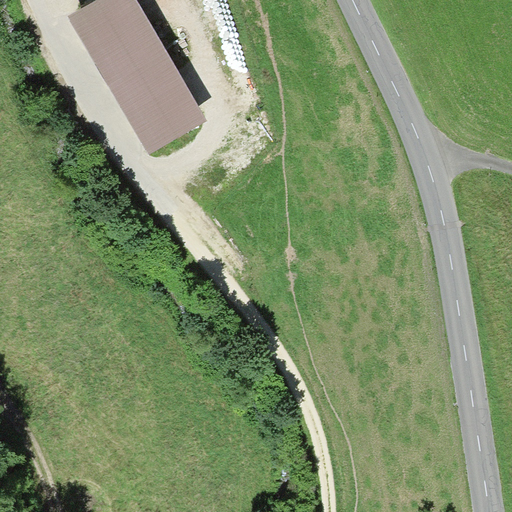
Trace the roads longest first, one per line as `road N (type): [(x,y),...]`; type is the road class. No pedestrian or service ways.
road 1 (track): [(327,511),(321,446),(284,361),(194,220),(60,59),(31,0)]
road 2 (secondary): [(352,0),(438,197),(489,511)]
